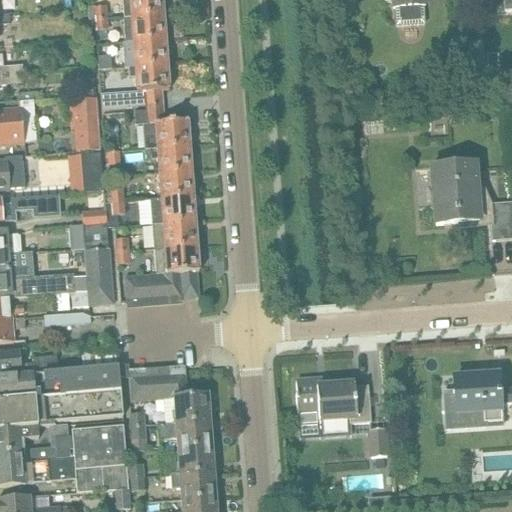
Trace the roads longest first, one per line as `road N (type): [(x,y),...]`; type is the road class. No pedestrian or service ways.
road 1 (residential): [(249,331),(225,0)]
road 2 (residential): [(249,331),(511,311)]
road 3 (residential): [(261,511),(249,331)]
